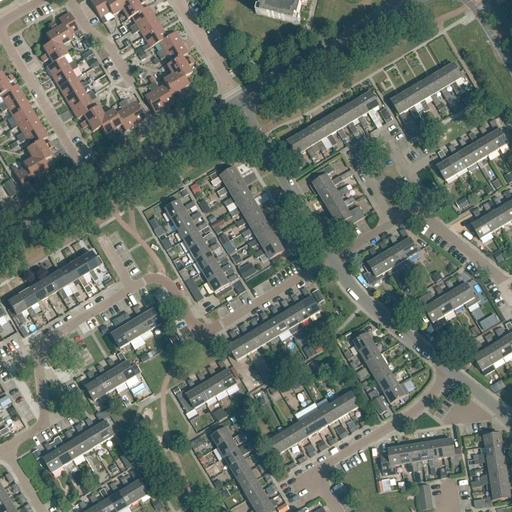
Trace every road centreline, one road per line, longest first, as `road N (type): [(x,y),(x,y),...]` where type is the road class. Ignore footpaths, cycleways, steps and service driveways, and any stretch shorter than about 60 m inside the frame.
road 1 (residential): [(59,331),(153,278),(170,285),(195,329),(209,331),(332,261)]
road 2 (tertiary): [(0,248),(237,101)]
road 3 (tertiary): [(237,101),(419,0)]
road 4 (residential): [(392,223),(351,152),(380,136),(419,194),(419,213)]
road 5 (residential): [(332,261),(237,101)]
road 6 (residential): [(317,473),(413,412),(448,371)]
road 7 (residential): [(448,371),(367,307),(332,261)]
road 8 (residential): [(0,34),(78,163)]
road 9 (residential): [(5,449),(44,422),(38,345),(59,331)]
